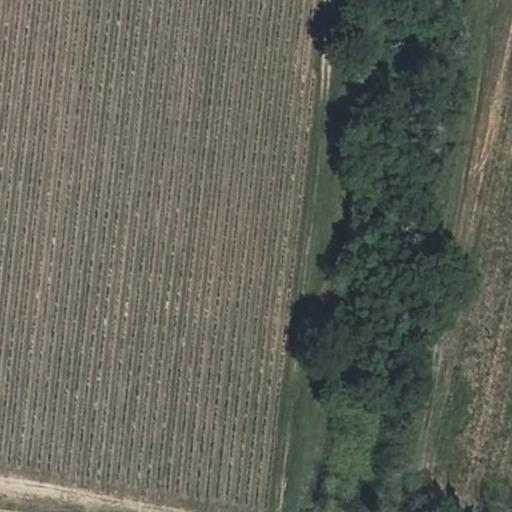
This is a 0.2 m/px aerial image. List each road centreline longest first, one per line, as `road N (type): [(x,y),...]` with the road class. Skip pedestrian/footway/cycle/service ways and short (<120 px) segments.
road 1 (track): [(330,0),(281,511)]
road 2 (track): [(0,483),(164,511)]
